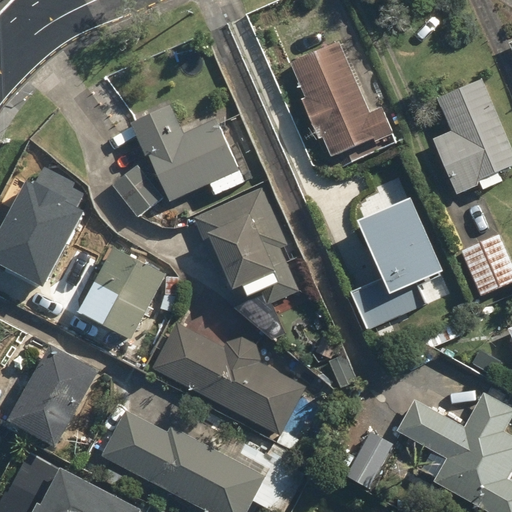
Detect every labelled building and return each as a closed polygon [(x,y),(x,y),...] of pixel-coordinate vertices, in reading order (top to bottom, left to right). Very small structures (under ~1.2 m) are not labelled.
[(344,40),(293,65),(338,160),(406,127),(394,104),(379,111),(344,40)] [(489,182),(492,189),(510,180),(508,174),(511,171),(511,120),(492,75),(441,97),(455,129),(436,137),(462,194),(489,182)] [(172,103),(133,122),(150,158),(117,175),(140,222),(253,166),(227,112),(186,132),(172,103)] [(29,182),(0,230),(0,262),(41,286),(84,213),(76,209),(86,191),(47,168),(36,186),(29,182)] [(267,191),(196,222),(212,257),(222,253),(239,291),(252,285),(258,300),(279,291),(284,302),(309,291),(290,249),(292,248),(267,191)] [(420,197),(369,221),(403,292),(454,268),(420,197)] [(511,244),(503,228),(464,250),(490,295),(511,283),(511,244)] [(69,265),(51,303),(139,343),(172,271),(118,246),(102,281),(69,265)] [(158,364),(285,436),(313,388),(266,361),(266,360),(266,358),(266,357),(266,355),(266,354),(265,352),(265,351),(264,349),(264,348),(263,347),(262,345),(261,344),(260,343),(259,342),(258,341),(257,340),(255,339),(254,339),(252,338),(251,337),(249,337),(248,337),(246,337),(245,337),(243,337),(242,337),(240,337),(239,338),(237,338),(236,339),(235,340),(233,340),(232,341),(231,342),(230,343),(182,322),(158,364)] [(108,366),(56,341),(18,416),(70,442),(108,366)] [(349,353),(331,361),(345,391),(363,383),(349,353)] [(451,458),(439,479),(497,511),(511,511),(511,403),(491,392),(470,428),(419,399),(402,429),(449,456),(451,458)] [(174,431),(132,409),(107,458),(212,511),(253,511),(259,501),(280,511),(289,511),(310,474),(235,436),(228,450),(177,425),(174,431)] [(147,511),(150,507),(69,465),(44,511),(147,511)] [(397,511),(349,486),(337,510),(340,511),(397,511)]
